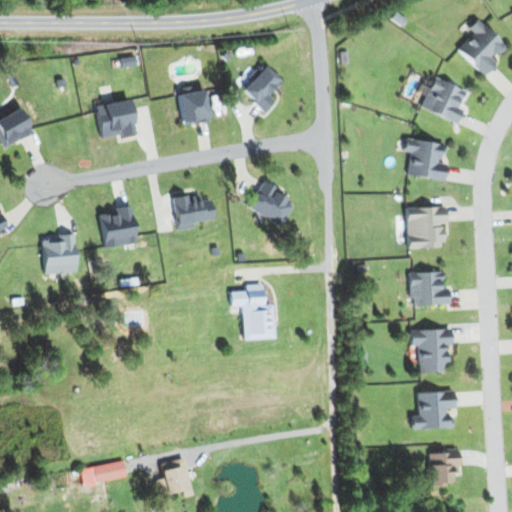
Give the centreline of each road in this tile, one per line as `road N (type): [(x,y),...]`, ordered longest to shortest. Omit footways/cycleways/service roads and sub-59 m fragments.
road 1 (residential): [(497,511),(481,200),(485,161),(511,101)]
road 2 (residential): [(327,186),(336,511)]
road 3 (tertiary): [(301,0),(205,18),(0,19)]
road 4 (residential): [(323,137),(44,184)]
road 5 (residential): [(312,0),(327,186)]
